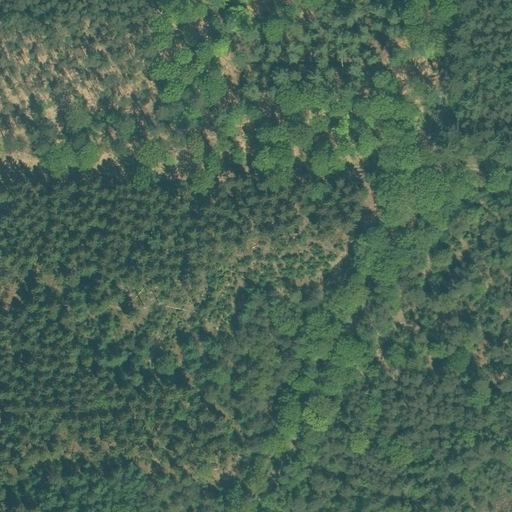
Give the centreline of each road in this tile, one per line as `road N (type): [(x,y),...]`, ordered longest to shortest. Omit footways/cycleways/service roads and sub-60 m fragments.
road 1 (unclassified): [(253,511),(430,166),(454,0)]
road 2 (track): [(0,172),(511,164)]
